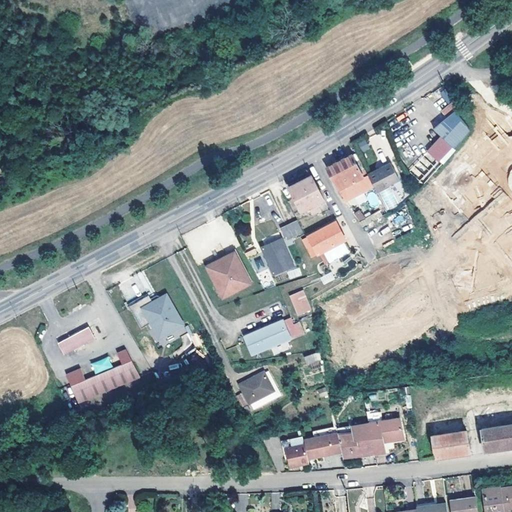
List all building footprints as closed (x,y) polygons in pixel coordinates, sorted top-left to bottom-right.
[(458,135),(466,129),(452,111),(444,117),(458,135)] [(354,143),(364,153),(371,145),(361,136),(354,143)] [(440,137),(434,143),(445,153),(450,148),(440,137)] [(434,143),(430,147),(440,158),(445,153),(434,143)] [(430,147),(426,153),(436,164),(440,158),(430,147)] [(426,153),(421,157),(431,168),(436,164),(426,153)] [(350,157),(361,178),(366,176),(355,155),(350,157)] [(325,169),(340,198),(349,193),(346,186),(361,178),(350,157),(325,169)] [(421,157),(416,163),(427,172),(431,168),(421,157)] [(416,163),(411,168),(422,177),(427,172),(416,163)] [(388,164),(366,176),(372,187),(375,193),(397,181),(388,164)] [(407,172),(417,183),(422,177),(411,168),(407,172)] [(310,176),(288,188),(299,213),(307,209),(311,216),(319,212),(316,208),(320,206),(318,204),(323,201),(311,178),(310,176)] [(372,187),(366,176),(361,178),(346,186),(349,193),(340,198),(343,202),(372,187)] [(378,194),(388,210),(400,204),(390,187),(378,194)] [(352,215),(358,222),(364,219),(358,211),(352,215)] [(380,211),(371,215),(374,222),(383,218),(380,211)] [(296,222),(285,227),(291,239),(302,234),(296,222)] [(344,241),(334,223),(307,237),(307,238),(316,255),(316,256),(322,253),(344,241)] [(291,239),(285,227),(279,230),(285,242),(291,239)] [(316,255),(307,238),(303,240),(312,257),(316,255)] [(260,249),(264,258),(284,250),(280,241),(260,249)] [(345,248),(344,241),(322,253),(325,258),(345,248)] [(347,252),(345,248),(325,258),(327,263),(347,252)] [(284,250),(264,258),(271,275),(291,267),(284,250)] [(247,284),(233,255),(206,268),(222,298),(247,284)] [(258,273),(266,269),(260,256),(251,261),(258,273)] [(295,315),(308,311),(301,292),(288,297),(295,315)] [(182,325),(165,294),(151,302),(148,295),(128,306),(140,328),(149,323),(158,338),(182,325)] [(442,311),(449,318),(454,313),(448,306),(442,311)] [(300,334),(296,325),(291,327),(288,319),(243,338),(250,354),(300,334)] [(89,328),(77,333),(82,345),(94,339),(89,328)] [(83,346),(82,345),(77,333),(76,332),(68,336),(69,337),(74,349),(75,349),(83,346)] [(74,349),(69,337),(57,343),(63,354),(74,349)] [(313,344),(299,350),(301,356),(315,351),(313,344)] [(64,374),(77,403),(138,376),(124,349),(115,352),(120,364),(84,380),(79,368),(64,374)] [(306,364),(321,359),(318,351),(304,356),(306,364)] [(270,392),(248,404),(251,410),(279,396),(267,371),(262,373),(271,391),(270,392)] [(262,373),(237,386),(241,393),(247,404),(248,404),(270,392),(271,391),(262,373)] [(247,404),(241,393),(234,397),(240,408),(247,404)] [(511,414),(511,402),(473,408),(475,420),(511,414)] [(365,414),(367,424),(381,422),(379,412),(365,414)] [(398,420),(367,424),(373,456),(383,454),(382,443),(401,441),(398,420)] [(340,455),(341,460),(373,456),(367,424),(335,428),(336,433),(340,455)] [(511,447),(511,425),(479,430),(482,452),(511,447)] [(461,455),(468,454),(465,432),(431,437),(434,458),(444,457),(461,455)] [(336,433),(301,440),(302,444),(306,461),(330,457),(340,455),(336,433)] [(306,461),(302,444),(301,440),(301,437),(280,441),(283,457),(286,456),(289,470),(307,466),(306,461)] [(330,457),(306,461),(307,466),(331,462),(330,457)] [(486,504),(483,505),(483,511),(503,511),(510,511),(510,508),(511,508),(511,485),(505,486),(506,489),(485,492),(486,504)] [(449,511),(476,511),(475,497),(448,500),(449,511)] [(445,511),(444,503),(416,507),(416,509),(416,511),(445,511)]
